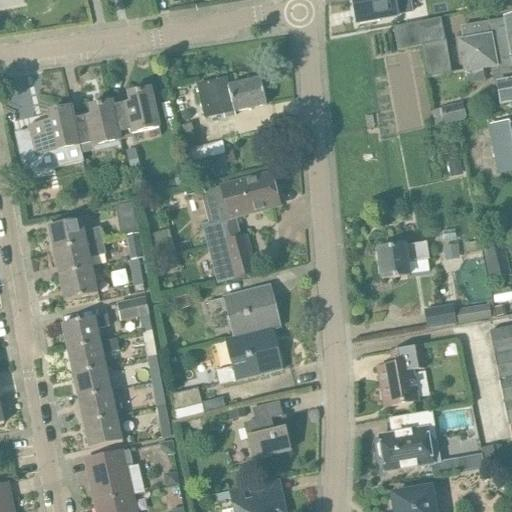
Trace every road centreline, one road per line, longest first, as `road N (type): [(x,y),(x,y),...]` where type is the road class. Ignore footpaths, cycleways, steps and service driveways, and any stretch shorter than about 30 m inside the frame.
road 1 (residential): [(333,511),(336,338),(303,13)]
road 2 (residential): [(63,511),(0,178)]
road 3 (residential): [(0,56),(303,13)]
